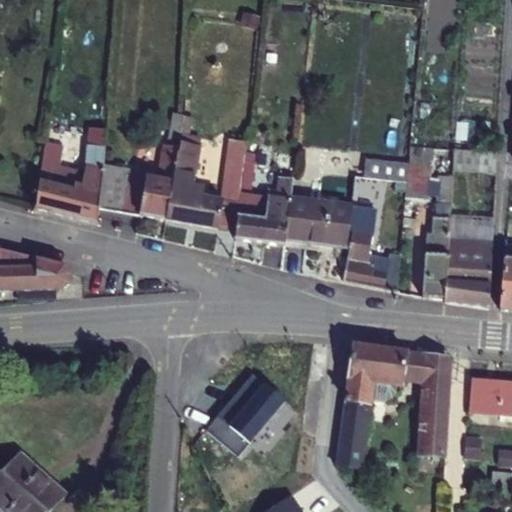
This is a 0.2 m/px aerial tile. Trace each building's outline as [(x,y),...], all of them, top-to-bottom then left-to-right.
[(186,140),(217,147),(222,127),(191,119),(189,126),(186,140)] [(76,186),(58,184),(39,182),(36,210),(98,225),(100,207),(104,168),(108,131),(90,128),(84,185),(77,184),(76,186)] [(39,182),(58,184),(63,147),(43,145),(39,182)] [(166,146),(159,180),(104,168),(100,207),(168,223),(182,157),(184,150),(166,146)] [(454,159),(487,163),(488,153),(455,149),(454,159)] [(423,163),(423,150),(406,150),(405,164),(423,163)] [(182,157),(168,223),(218,234),(224,207),(191,200),(200,162),(182,157)] [(485,172),(487,163),(454,159),(454,169),(485,172)] [(404,181),(405,164),(365,162),(364,179),(404,181)] [(430,218),(430,234),(426,235),(424,299),(445,300),(450,239),(453,176),(436,176),(434,219),(430,218)] [(280,180),(277,200),(267,199),(264,220),(255,220),(238,218),(236,240),(285,247),(286,238),(290,198),(292,181),(280,180)] [(264,220),(267,199),(258,198),(255,220),(264,220)] [(290,198),(286,238),(347,245),(349,229),(352,211),(353,204),(290,198)] [(342,282),(397,293),(399,263),(399,257),(390,256),(389,262),(369,259),(375,214),(352,211),(349,229),(347,245),(342,282)] [(444,304),(491,307),(494,242),(450,239),(445,300),(444,304)] [(0,293),(59,291),(71,285),(73,273),(68,266),(0,249),(0,293)] [(511,251),(505,251),(500,308),(511,309),(511,251)] [(354,348),(339,465),(362,468),(373,387),(380,388),(381,382),(402,384),(403,379),(423,382),(419,454),(445,455),(452,359),(451,357),(354,344),(354,348)] [(207,432),(240,458),(285,400),(252,375),(207,432)] [(511,382),(475,380),(473,410),(511,413),(511,382)] [(0,501),(11,511),(50,511),(64,499),(21,458),(7,473),(0,468),(0,464),(1,464),(0,461),(0,501)] [(511,485),(511,471),(494,470),(492,484),(511,485)] [(253,511),(298,511),(285,491),(253,511)]
